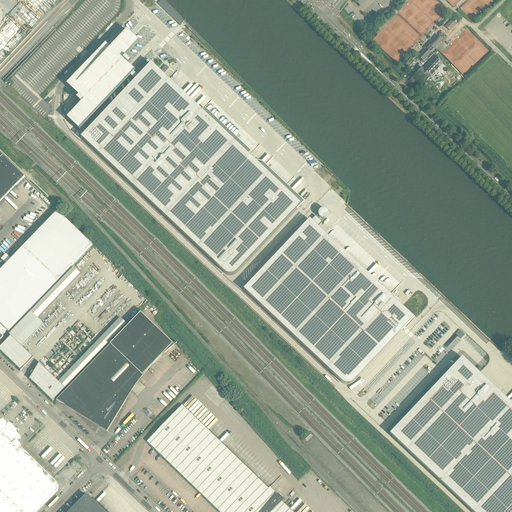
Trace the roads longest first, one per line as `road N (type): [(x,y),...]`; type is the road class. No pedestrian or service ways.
road 1 (unclassified): [(347,394),(60,116),(60,84),(129,0)]
road 2 (secondary): [(511,198),(321,14)]
road 3 (unclassified): [(102,464),(0,365)]
